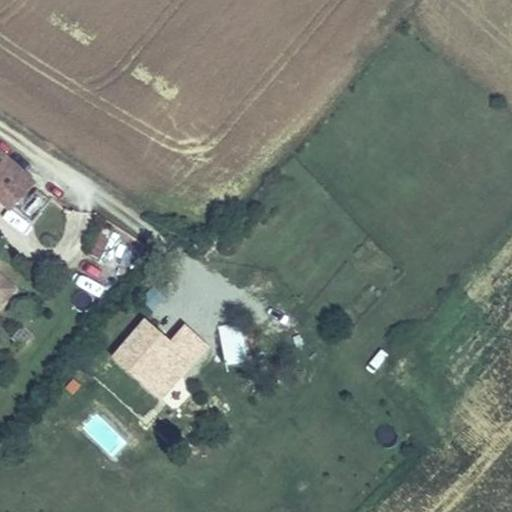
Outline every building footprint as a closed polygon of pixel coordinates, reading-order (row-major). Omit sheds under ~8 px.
[(23,179),(0,158),(0,199),(3,202),(23,179)] [(33,218),(47,202),(32,189),(18,205),(33,218)] [(87,235),(83,255),(103,259),(111,222),(73,213),(69,231),(87,235)] [(241,312),(224,320),(249,344),(254,341),(241,312)] [(164,395),(181,376),(170,366),(187,348),(197,358),(212,343),(190,323),(174,341),(150,319),(119,353),(164,395)] [(249,344),(224,320),(218,322),(232,352),(249,344)] [(170,366),(181,376),(197,358),(187,348),(170,366)]
